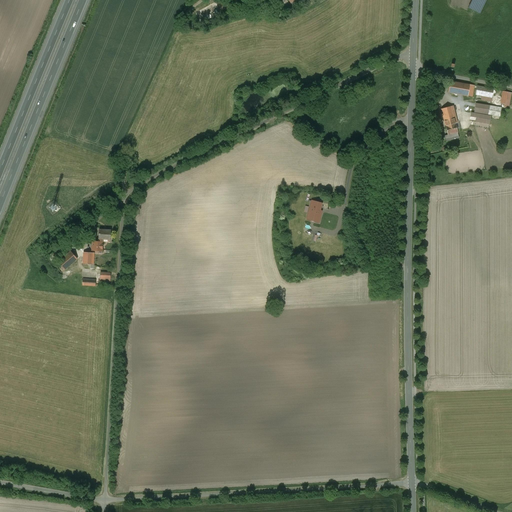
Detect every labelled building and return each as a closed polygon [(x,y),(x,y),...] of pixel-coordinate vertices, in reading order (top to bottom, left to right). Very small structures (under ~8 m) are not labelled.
[(472,0),(469,8),(480,13),(485,0),(472,0)] [(474,86),(451,82),(449,93),(472,97),(474,86)] [(477,87),(476,95),(491,98),(493,90),(477,87)] [(511,93),(503,91),(501,103),(505,104),(504,107),(508,108),(511,93)] [(501,107),(476,103),(474,113),(500,117),(501,107)] [(453,106),(440,110),(445,124),(448,134),(444,135),(446,142),(459,138),(454,123),(458,122),(453,106)] [(323,203),(311,200),(306,220),(319,223),(322,211),(321,211),(323,203)] [(113,227),(102,227),(102,236),(113,236),(113,227)] [(93,251),(85,250),(84,262),(92,262),(92,266),(103,266),(105,240),(94,240),(93,251)] [(71,249),(60,258),(66,267),(78,257),(71,249)] [(101,272),(101,281),(110,281),(110,273),(101,272)]
